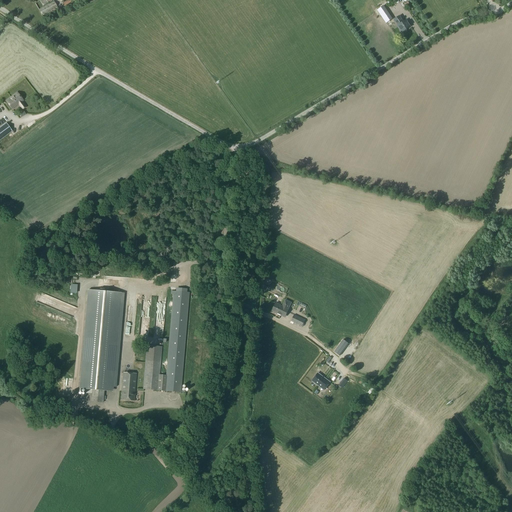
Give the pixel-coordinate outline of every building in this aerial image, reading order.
[(53,0),(41,0),(35,4),(38,9),(48,3),(49,5),(39,10),(45,21),(60,13),(54,1),(53,0)] [(65,0),(66,2),(63,4),(66,10),(84,0),(65,0)] [(383,7),(378,10),(387,23),(392,20),(383,7)] [(411,27),(406,20),(404,22),(400,16),(394,21),(398,26),(397,26),(400,30),(400,31),(401,32),(402,32),(402,33),(404,32),(405,32),(407,31),(407,30),(411,27)] [(17,93),(6,101),(12,109),(19,104),(23,110),(26,107),(22,102),(23,101),(17,93)] [(6,124),(0,128),(0,140),(12,132),(6,124)] [(38,126),(19,138),(17,135),(0,145),(0,151),(2,155),(40,130),(38,126)] [(88,291),(82,390),(92,390),(91,402),(103,403),(104,391),(111,392),(118,294),(88,291)] [(173,292),(166,376),(159,375),(162,347),(147,346),(144,378),(144,380),(143,389),(165,392),(181,393),(189,293),(173,292)] [(275,303),(272,310),(276,312),(275,313),(284,317),(288,310),(288,309),(291,303),(285,300),(282,307),(275,303)] [(294,315),(291,322),(302,327),(305,321),(294,315)] [(343,341),(334,353),(339,357),(348,345),(343,341)] [(123,373),(121,400),(134,401),(136,374),(123,373)] [(318,373),(312,381),(324,390),(329,383),(318,373)] [(330,383),(335,386),(342,376),(337,373),(330,383)]
